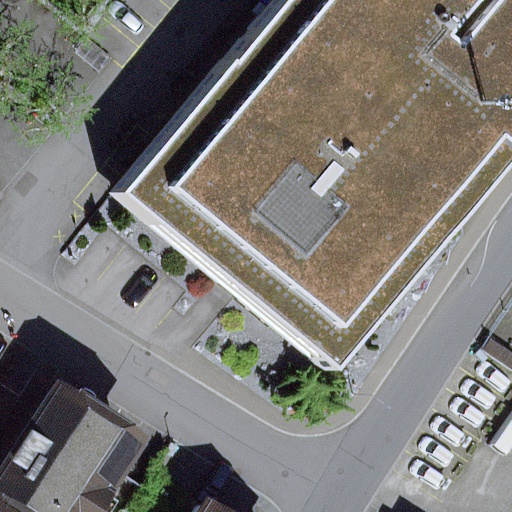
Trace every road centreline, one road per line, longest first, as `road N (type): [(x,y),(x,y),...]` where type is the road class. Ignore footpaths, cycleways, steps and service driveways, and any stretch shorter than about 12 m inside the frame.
road 1 (residential): [(350,497),(0,297)]
road 2 (residential): [(350,497),(511,243)]
